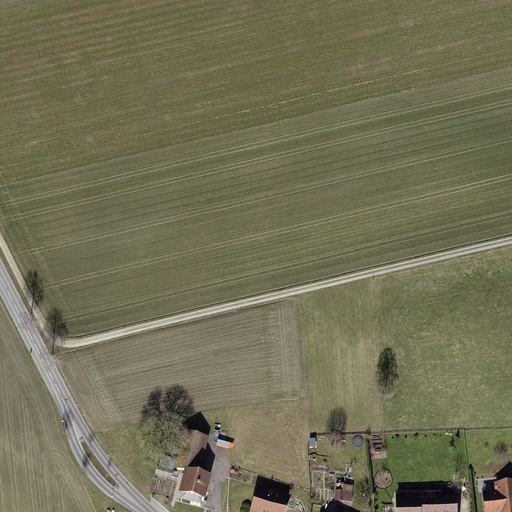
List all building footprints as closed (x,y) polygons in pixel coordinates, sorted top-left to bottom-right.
[(189,470),(182,495),(205,502),(212,476),(201,473),(212,436),(189,430),(179,467),(189,470)] [(511,511),(511,479),(497,481),(498,486),(484,488),(486,511),(511,511)] [(261,482),(251,511),(253,511),(287,511),(294,494),(261,482)] [(355,489),(337,488),(336,499),(354,500),(355,489)] [(396,491),(396,511),(459,511),(459,495),(443,495),(443,490),(396,491)]
